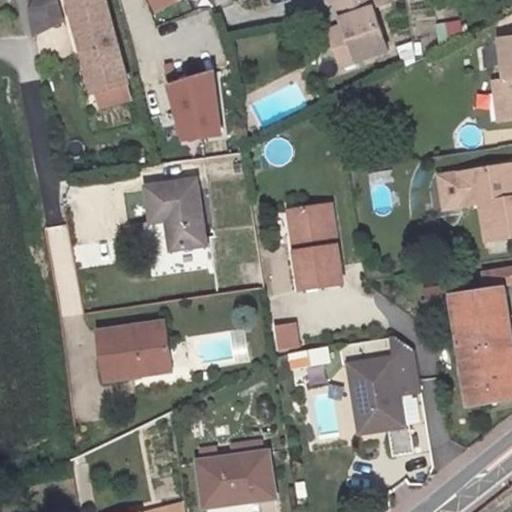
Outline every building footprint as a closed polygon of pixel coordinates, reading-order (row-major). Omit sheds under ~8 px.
[(130,102),(104,0),(69,0),(94,105),(123,98),(124,103),(130,102)] [(153,0),(160,13),(188,0),(153,0)] [(336,0),(338,4),(343,3),(347,19),(345,24),(330,28),(339,63),(388,51),(375,0),(336,0)] [(511,39),(497,41),(501,84),(489,85),(490,98),(500,105),(502,124),(511,123),(511,39)] [(173,83),(187,138),(226,133),(218,69),(173,83)] [(511,167),(485,171),(487,179),(511,176),(511,167)] [(487,179),(485,171),(455,176),(459,209),(476,206),(482,244),(511,239),(511,199),(511,200),(509,194),(511,191),(511,177),(511,176),(487,179)] [(208,244),(198,179),(149,187),(154,223),(168,221),(172,249),(208,244)] [(300,286),(342,281),(332,202),(291,207),(300,286)] [(470,406),(511,400),(511,297),(511,286),(511,285),(511,270),(485,274),(488,292),(457,297),(470,406)] [(165,322),(97,333),(104,380),(143,374),(142,369),(171,363),(165,322)] [(271,326),(276,353),(299,349),(294,322),(271,326)] [(405,399),(419,397),(412,352),(389,336),(394,365),(349,370),(357,435),(387,432),(390,455),(411,453),(408,429),(401,430),(396,386),(404,392),(405,399)] [(276,496),(270,451),(202,461),(207,502),(243,497),(244,501),(276,496)]
